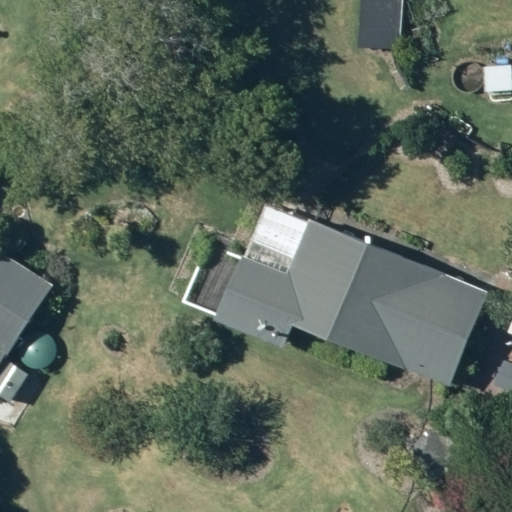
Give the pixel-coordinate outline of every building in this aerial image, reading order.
[(434,0),(433,25),(462,26),(463,0),(434,0)] [(511,60),(493,61),(494,88),(511,86),(511,60)] [(313,319),(466,379),(502,287),(282,200),(236,314),(304,341),(313,319)] [(0,238),(0,377),(64,280),(0,238)] [(439,424),(421,451),(447,468),(465,441),(439,424)]
